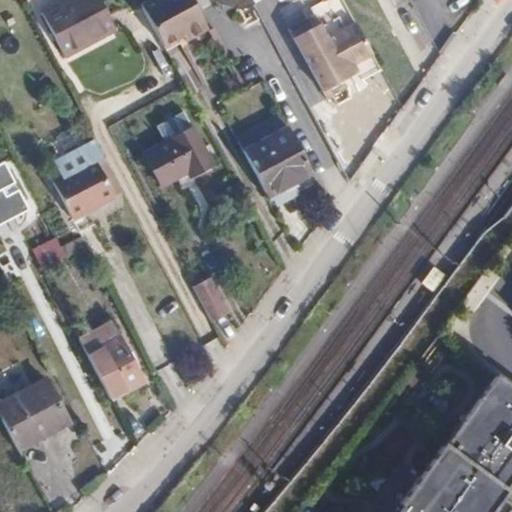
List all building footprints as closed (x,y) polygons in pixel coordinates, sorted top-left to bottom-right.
[(98,0),(62,0),(39,13),(62,57),(115,28),(98,0)] [(183,43),(208,29),(191,0),(149,0),(141,5),(164,47),(181,38),(183,43)] [(252,1),(251,0),(217,0),(219,2),(240,8),(252,1)] [(357,19),(299,54),(321,90),(377,57),(357,19)] [(286,128),(278,114),(254,127),(261,141),(286,128)] [(267,196),(310,173),(286,128),(261,141),(254,127),(235,137),(267,196)] [(190,128),(140,155),(158,187),(185,172),(188,176),(210,164),(190,128)] [(114,197),(120,194),(101,157),(95,160),(114,197)] [(95,160),(52,183),(71,220),(115,199),(114,197),(95,160)] [(1,164),(0,164),(0,217),(9,213),(11,217),(25,210),(1,164)] [(31,251),(40,271),(73,256),(64,236),(31,251)] [(187,287),(206,322),(223,312),(205,277),(187,287)] [(85,354),(108,399),(140,382),(117,337),(85,354)] [(488,511),(504,491),(503,490),(511,477),(511,388),(496,376),(451,437),(441,429),(427,450),(437,457),(405,501),(411,505),(405,511),(488,511)] [(9,395),(33,440),(66,423),(42,378),(9,395)]
